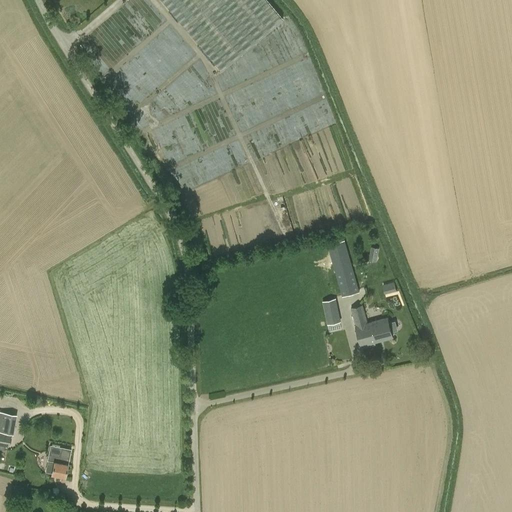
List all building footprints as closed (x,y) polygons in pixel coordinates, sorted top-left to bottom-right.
[(283,19),(266,0),(161,0),(221,71),(283,19)] [(356,281),(353,270),(345,240),(327,245),(343,297),(360,292),(356,281)] [(372,247),(369,261),(376,262),(379,248),(372,247)] [(398,294),(395,280),(383,282),(386,296),(398,294)] [(341,321),(336,298),(323,301),(328,324),(341,321)] [(371,321),(368,322),(363,305),(350,308),(356,326),(361,346),(377,342),(371,321)] [(395,321),(389,323),(387,317),(371,321),(377,342),(393,338),(391,332),(398,330),(395,321)] [(2,412),(0,422),(0,431),(10,434),(14,414),(2,412)] [(10,436),(0,434),(0,444),(8,446),(10,436)] [(64,477),(67,463),(67,464),(69,458),(48,454),(47,461),(54,462),(51,475),(64,477)]
